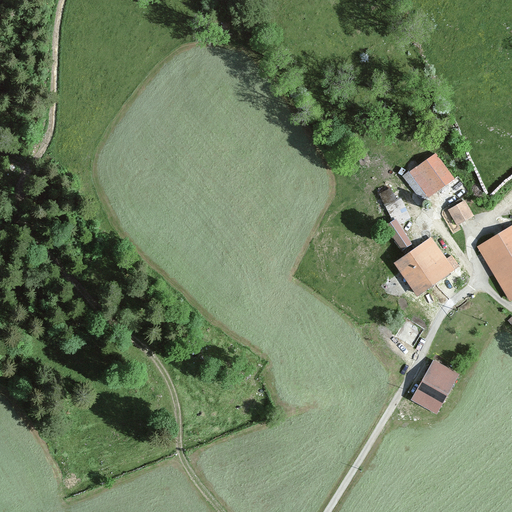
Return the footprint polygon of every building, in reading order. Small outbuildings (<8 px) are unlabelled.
[(410,171),(428,195),(452,177),(435,153),(410,171)] [(462,200),(448,209),(459,225),(472,216),(462,200)] [(511,226),(480,246),(511,299),(511,226)] [(397,263),(418,296),(456,272),(435,239),(397,263)] [(459,373),(433,358),(411,398),(437,414),(459,373)]
